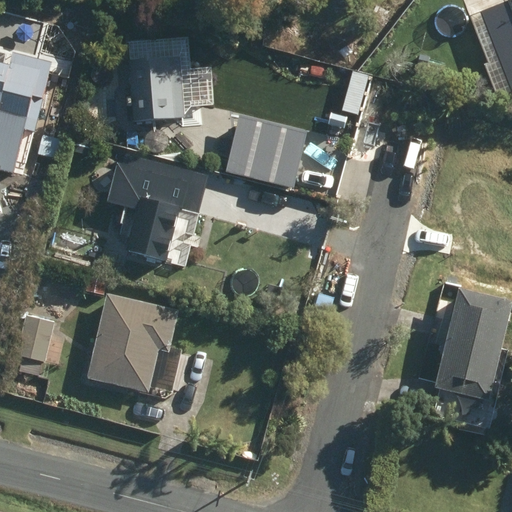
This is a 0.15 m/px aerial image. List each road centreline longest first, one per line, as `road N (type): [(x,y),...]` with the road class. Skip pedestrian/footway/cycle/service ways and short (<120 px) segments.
road 1 (residential): [(417,119),(319,511)]
road 2 (residential): [(188,511),(0,461)]
